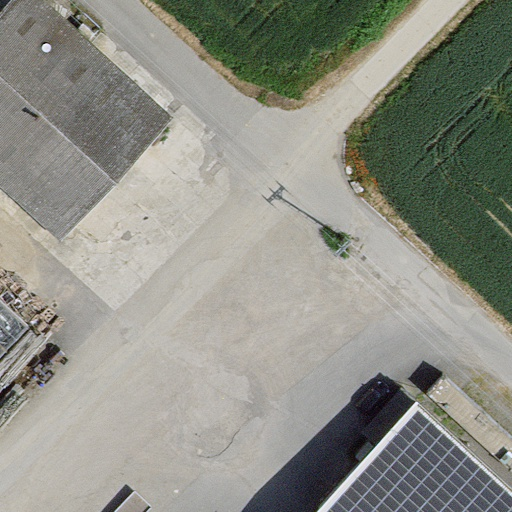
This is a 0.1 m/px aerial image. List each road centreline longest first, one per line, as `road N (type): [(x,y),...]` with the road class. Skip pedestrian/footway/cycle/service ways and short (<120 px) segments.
road 1 (track): [(0,461),(453,0)]
road 2 (track): [(511,355),(117,0)]
